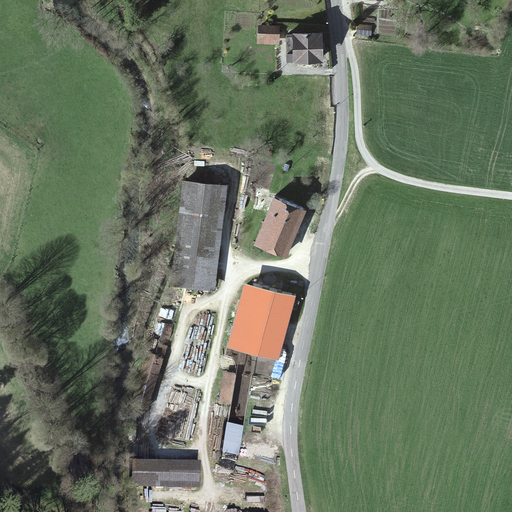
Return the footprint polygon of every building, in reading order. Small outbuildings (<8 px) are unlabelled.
[(279,24),(257,24),(257,41),(279,41),(279,24)] [(320,27),(290,28),(291,54),(322,53),(320,27)] [(222,182),(181,178),(170,286),(211,290),(222,182)] [(275,193),(255,239),(283,250),(302,205),(275,193)] [(241,276),(223,340),(279,356),(297,292),(241,276)] [(130,400),(148,406),(178,308),(160,302),(130,400)] [(249,375),(223,371),(218,399),(244,403),(249,375)] [(198,462),(130,461),(130,485),(198,486),(198,462)]
